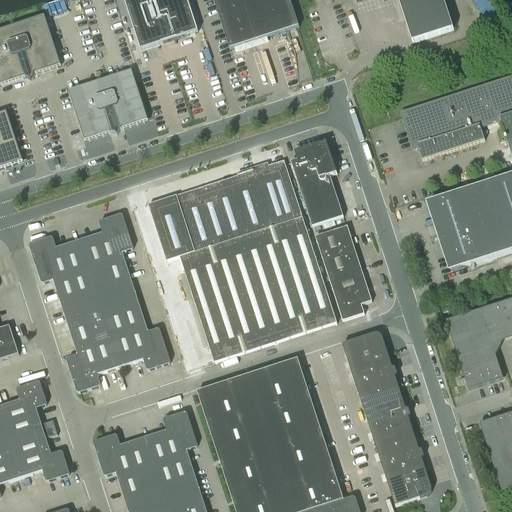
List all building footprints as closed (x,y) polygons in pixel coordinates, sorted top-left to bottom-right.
[(124,0),(141,51),(198,33),(186,0),(124,0)] [(213,0),(230,51),(296,30),(299,29),(289,0),(213,0)] [(397,0),(412,45),(453,31),(443,0),(397,0)] [(45,17),(0,32),(0,87),(23,80),(23,79),(26,78),(30,81),(33,76),(36,75),(36,76),(61,67),(57,56),(45,17)] [(107,81),(87,87),(68,93),(70,97),(85,143),(110,135),(110,134),(113,133),(117,136),(120,131),(123,130),(148,122),(147,118),(132,72),(107,81)] [(511,85),(404,120),(414,150),(418,149),(422,162),(485,142),(480,129),(500,122),(511,159),(511,85)] [(7,113),(0,115),(0,170),(23,163),(7,113)] [(297,161),(291,163),(312,229),(344,219),(330,178),(337,176),(329,151),(327,144),(295,154),(297,161)] [(337,325),(284,163),(177,198),(180,206),(151,215),(167,264),(180,259),(214,365),(337,325)] [(511,176),(448,197),(429,204),(452,273),(470,267),(511,253),(511,176)] [(123,218),(121,216),(100,223),(99,225),(102,235),(57,250),(54,240),(51,239),(31,246),(30,248),(42,284),(44,286),(53,282),(78,357),(68,360),(67,362),(77,394),(79,395),(100,388),(101,386),(98,376),(144,362),(147,371),(149,372),(170,366),(171,364),(160,332),(158,331),(148,334),(123,255),(132,252),(133,249),(123,218)] [(372,304),(354,250),(348,228),(315,239),(343,323),(365,316),(362,307),(372,304)] [(511,301),(446,323),(468,392),(503,380),(499,368),(495,370),(488,347),(491,342),(511,334),(511,301)] [(0,362),(19,356),(10,328),(0,330),(0,362)] [(342,347),(352,376),(391,364),(382,339),(379,337),(376,336),(342,347)] [(197,394),(235,511),(359,511),(356,500),(353,498),(344,502),(298,361),(197,394)] [(391,364),(352,376),(362,407),(401,395),(395,378),(396,377),(397,376),(395,370),(394,370),(392,370),(391,364)] [(0,499),(2,497),(0,492),(0,486),(43,473),(46,482),(48,483),(69,477),(70,475),(63,454),(61,453),(51,456),(36,410),(46,407),(47,405),(41,384),(38,383),(18,390),(17,392),(20,402),(0,408),(0,499)] [(401,395),(362,407),(375,448),(414,436),(408,419),(410,418),(410,417),(409,411),(407,411),(406,411),(401,395)] [(198,447),(187,415),(185,414),(165,420),(164,423),(167,432),(121,447),(118,438),(116,436),(95,443),(94,445),(104,477),(106,478),(116,475),(128,511),(206,511),(187,452),(197,449),(198,447)] [(511,414),(479,425),(502,494),(511,491),(511,414)] [(48,440),(58,437),(53,422),(44,425),(48,440)] [(414,436),(375,448),(385,478),(424,466),(422,460),(423,459),(424,458),(422,453),(421,452),(419,452),(414,436)] [(424,466),(385,478),(395,508),(427,498),(428,497),(430,496),(431,494),(431,493),(432,491),(431,489),(424,466)]
